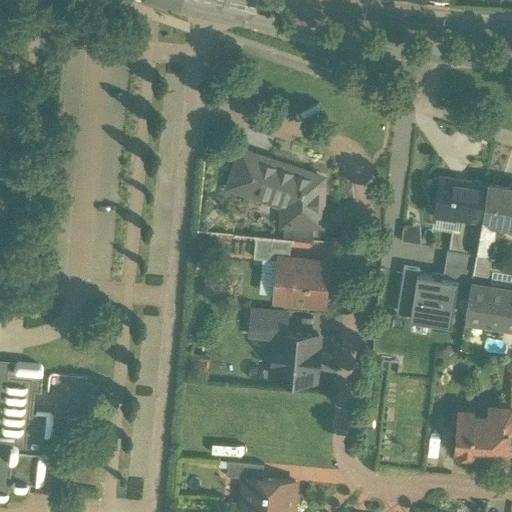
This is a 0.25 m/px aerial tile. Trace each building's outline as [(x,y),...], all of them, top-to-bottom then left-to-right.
[(322,177),(242,150),(231,186),(232,186),(233,182),(251,187),(250,190),(251,190),(252,188),(258,190),(256,195),(276,202),(276,201),(288,205),(288,221),(285,221),(285,223),(321,224),(322,177)] [(469,182),(440,177),(436,209),(468,214),(462,250),(476,253),(477,248),(483,216),(488,182),(470,179),(469,182)] [(511,188),(489,185),(489,182),(488,182),(483,216),(477,248),(490,250),(496,219),(502,219),(502,221),(511,222),(511,188)] [(292,239),(256,236),(254,257),(279,259),(280,257),(290,258),(292,239)] [(447,248),(442,275),(458,278),(458,279),(471,281),(474,263),(476,253),(462,250),(447,248)] [(490,250),(477,248),(476,253),(474,263),(488,266),(490,250)] [(290,258),(280,257),(279,259),(276,297),(325,302),(329,262),(290,258)] [(400,288),(414,291),(417,271),(419,272),(420,267),(404,265),(400,288)] [(419,272),(417,271),(414,291),(409,316),(451,323),(458,279),(458,278),(442,275),(419,272)] [(511,287),(471,281),(467,315),(511,322),(511,287)] [(249,334),(275,337),(276,330),(285,331),(287,311),(251,308),(249,334)] [(319,334),(285,331),(276,330),(275,337),(272,375),(315,378),(316,364),(318,365),(320,348),(318,348),(319,334)] [(0,357),(0,364),(13,366),(13,359),(0,357)] [(41,386),(43,369),(42,366),(41,364),(37,362),(23,361),(20,361),(18,362),(15,363),(14,366),(13,366),(0,364),(0,493),(4,494),(7,493),(8,491),(9,488),(10,476),(13,476),(14,479),(15,482),(19,484),(22,484),(26,483),(28,479),(32,479),(38,480),(42,479),(44,474),(46,458),(45,453),(41,451),(43,434),(46,434),(51,432),(53,428),(54,419),(53,414),(48,412),(33,411),(34,388),(41,389),(41,386)] [(491,422),(477,421),(471,414),(463,413),(459,417),(457,449),(461,453),(475,454),(484,447),(492,447),(495,451),(503,452),(505,450),(506,447),(502,442),(503,432),(505,430),(511,430),(511,416),(509,412),(495,412),(491,415),(491,422)] [(265,462),(229,459),(227,474),(245,476),(245,475),(263,476),(265,462)] [(263,476),(245,475),(245,476),(243,501),(294,505),(296,479),(263,476)] [(294,505),(243,501),(241,511),(293,511),(294,505)]
